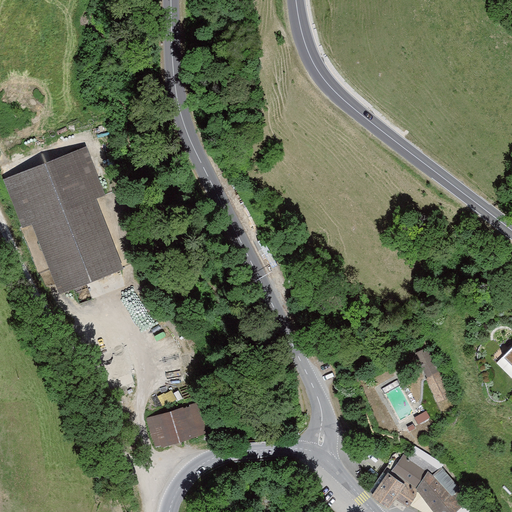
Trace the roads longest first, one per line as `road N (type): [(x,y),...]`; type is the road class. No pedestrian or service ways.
road 1 (track): [(54,289),(72,308),(114,316),(138,336),(147,448),(179,487),(131,468),(0,218)]
road 2 (tertiary): [(170,0),(177,107),(317,397),(317,453)]
road 3 (tertiary): [(511,229),(328,87),(305,51),(293,0)]
road 4 (secondary): [(169,511),(186,478),(214,457),(286,448),(317,453)]
